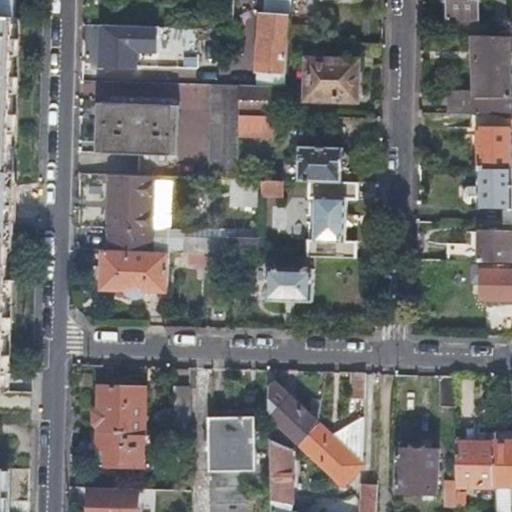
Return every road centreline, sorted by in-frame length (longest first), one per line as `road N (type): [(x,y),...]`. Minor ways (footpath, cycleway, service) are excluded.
road 1 (residential): [(391,353),(404,0)]
road 2 (residential): [(59,342),(62,0)]
road 3 (residential): [(59,342),(391,353)]
road 4 (residential): [(54,511),(59,342)]
road 5 (residential): [(391,353),(511,357)]
